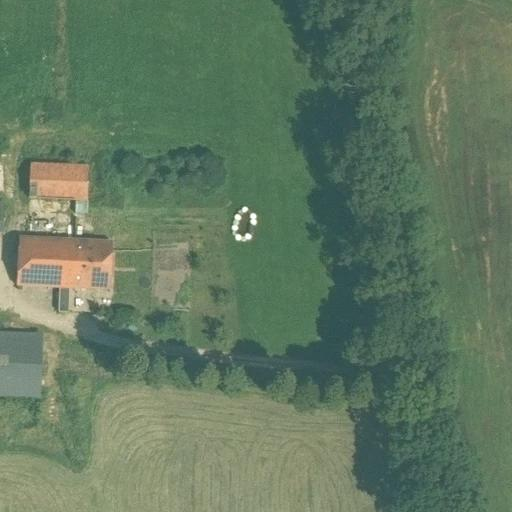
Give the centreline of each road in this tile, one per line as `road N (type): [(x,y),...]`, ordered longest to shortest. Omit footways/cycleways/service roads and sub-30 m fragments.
road 1 (track): [(0,310),(200,356),(429,376)]
road 2 (track): [(356,0),(429,376)]
road 3 (track): [(429,376),(454,511)]
